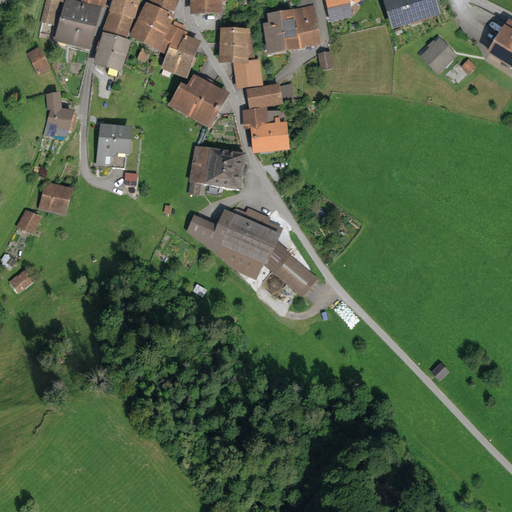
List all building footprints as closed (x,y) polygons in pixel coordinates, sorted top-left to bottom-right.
[(47,0),(42,21),(54,24),(59,1),(65,3),(66,0),(47,0)] [(100,9),(68,0),(67,0),(62,20),(95,29),(100,9)] [(140,0),(114,0),(104,34),(124,40),(132,18),(134,19),(140,0)] [(176,0),(151,0),(150,2),(173,10),(176,0)] [(221,0),(192,0),(192,17),(222,18),(221,0)] [(344,0),(327,0),(331,22),(348,19),(344,0)] [(437,0),(389,0),(380,3),(390,37),(444,21),(437,0)] [(147,6),(130,41),(159,55),(176,20),(147,6)] [(275,24),(269,23),(273,53),(326,45),(320,7),(275,14),(275,24)] [(95,29),(62,20),(56,40),(89,49),(95,29)] [(511,25),(510,24),(492,54),(511,66),(511,25)] [(257,30),(228,28),(228,61),(238,62),(240,88),(265,84),(263,61),(256,61),(257,30)] [(129,43),(104,35),(95,64),(121,71),(129,43)] [(161,72),(187,82),(201,47),(175,36),(161,72)] [(444,39),(425,56),(443,75),(462,58),(444,39)] [(48,69),(39,50),(28,54),(37,74),(48,69)] [(332,53),(319,54),(319,70),(332,69),(332,53)] [(472,59),(464,66),(472,75),(480,68),(472,59)] [(227,95),(194,78),(188,90),(181,87),(170,106),(209,127),(227,95)] [(288,86),(252,90),(254,109),(290,105),(288,86)] [(60,94),(47,96),(49,112),(45,135),(53,137),(54,134),(67,138),(73,113),(62,111),(60,94)] [(273,109),(248,113),(252,138),(260,137),(276,134),(273,109)] [(132,129),(101,125),(96,163),(123,166),(124,153),(129,154),(132,129)] [(298,136),(260,137),(261,154),(299,153),(298,136)] [(241,156),(196,150),(190,193),(199,194),(200,185),(236,190),(241,156)] [(137,176),(126,175),(125,184),(136,185),(137,176)] [(71,191),(45,184),(39,208),(65,215),(71,191)] [(195,219),(189,232),(235,270),(255,278),(262,263),(266,265),(278,236),(265,230),(270,219),(248,210),(243,222),(225,214),(219,229),(195,219)] [(39,219),(26,212),(19,226),(32,233),(39,219)] [(12,233),(10,249),(25,250),(26,234),(12,233)] [(287,256),(275,272),(303,295),(316,280),(287,256)] [(27,272),(9,282),(16,293),(34,283),(27,272)] [(441,367),(434,373),(440,380),(447,374),(441,367)]
